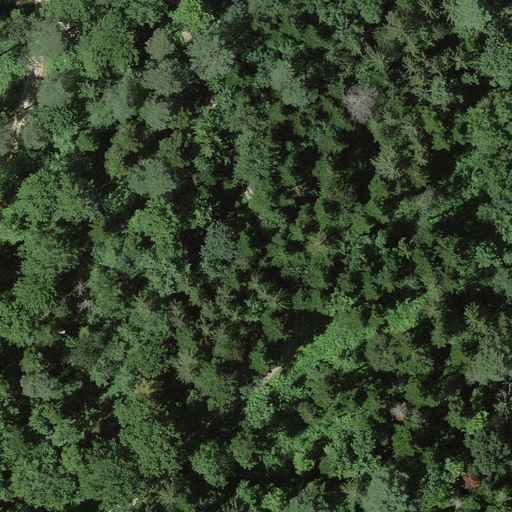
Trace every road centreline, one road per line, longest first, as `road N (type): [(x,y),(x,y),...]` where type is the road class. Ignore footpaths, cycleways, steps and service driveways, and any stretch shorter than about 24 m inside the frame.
road 1 (track): [(177,0),(293,311),(273,358),(112,511)]
road 2 (track): [(0,158),(33,78),(42,0)]
